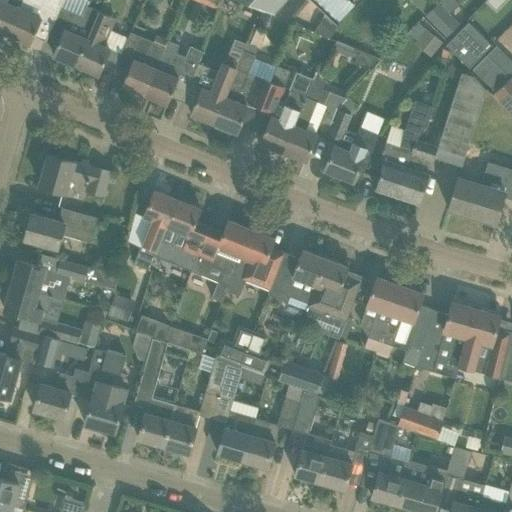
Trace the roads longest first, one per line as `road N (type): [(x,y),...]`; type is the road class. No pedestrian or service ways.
road 1 (residential): [(511,268),(385,233),(22,81)]
road 2 (residential): [(0,442),(241,511)]
